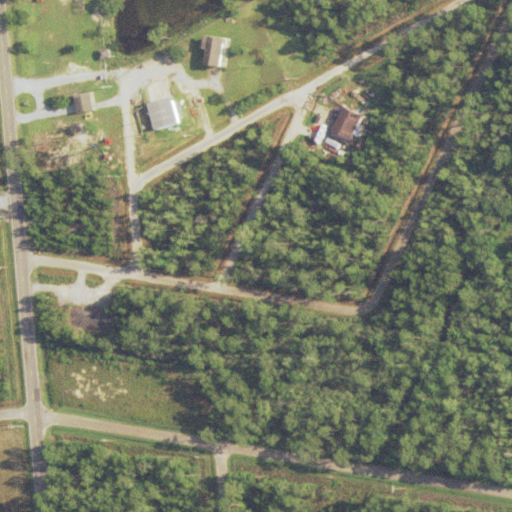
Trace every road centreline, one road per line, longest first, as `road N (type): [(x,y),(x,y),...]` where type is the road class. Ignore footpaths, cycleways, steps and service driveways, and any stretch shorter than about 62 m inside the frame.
road 1 (residential): [(0,418),(40,416),(511,492)]
road 2 (tertiary): [(48,511),(2,0)]
road 3 (residential): [(150,185),(476,0)]
road 4 (residential): [(28,261),(224,291),(341,320),(369,312)]
road 5 (residential): [(369,312),(511,15)]
road 6 (residential): [(224,291),(311,91)]
